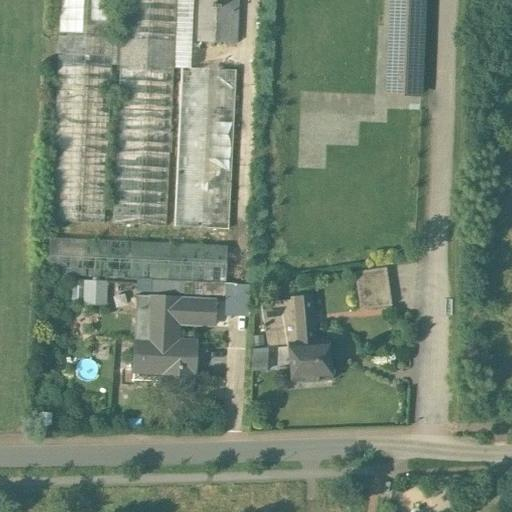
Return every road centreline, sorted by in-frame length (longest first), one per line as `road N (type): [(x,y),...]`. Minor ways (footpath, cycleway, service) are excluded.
road 1 (residential): [(0,458),(354,444),(511,450)]
road 2 (unknown): [(249,0),(244,449)]
